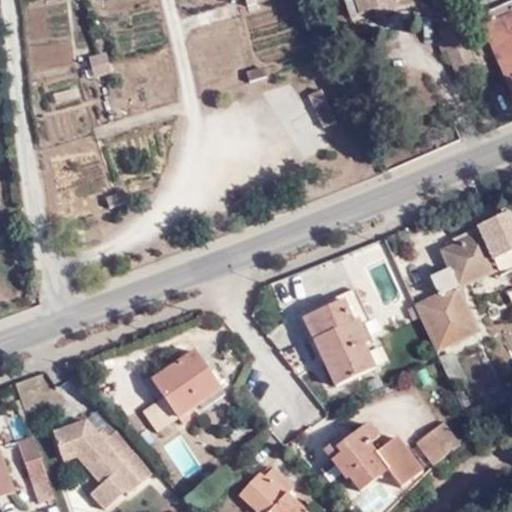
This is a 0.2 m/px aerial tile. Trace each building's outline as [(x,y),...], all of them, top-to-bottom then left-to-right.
[(352,0),(358,17),(384,8),(387,15),(417,6),(415,0),(352,0)] [(511,4),(480,18),(511,88),(511,4)] [(225,49),(243,29),(229,16),(211,36),(225,49)] [(457,79),(477,72),(454,17),(434,26),(441,42),(435,46),(441,59),(447,57),(457,79)] [(294,79),(267,92),(301,160),(328,147),(294,79)] [(325,88),(311,91),(319,127),(333,124),(325,88)] [(433,345),(475,323),(459,287),(500,268),(503,275),(511,271),(511,250),(497,219),(477,228),(480,235),(442,252),(449,269),(431,278),(438,294),(414,306),(433,345)] [(323,345),(339,385),(376,370),(367,346),(371,344),(360,318),(354,321),(345,301),(312,315),(323,345)] [(433,345),(436,352),(479,332),(475,323),(433,345)] [(446,380),(461,377),(455,351),(440,354),(446,380)] [(197,353),(154,385),(183,421),(224,388),(197,353)] [(129,492),(157,468),(122,428),(111,438),(104,431),(99,435),(86,421),(55,432),(65,460),(78,455),(103,485),(93,495),(105,509),(127,490),(129,492)] [(434,467),(462,444),(445,422),(417,444),(434,467)] [(363,493),(389,471),(403,488),(423,471),(389,429),(380,436),(371,425),(341,449),(346,455),(336,462),(350,480),(351,479),(363,493)] [(46,473),(31,428),(14,433),(28,478),(46,473)] [(175,438),(163,448),(185,472),(196,462),(175,438)] [(0,501),(18,496),(3,449),(0,449),(0,501)] [(260,511),(261,511),(311,511),(293,494),(297,489),(278,471),(267,481),(263,477),(244,495),(260,511)]
